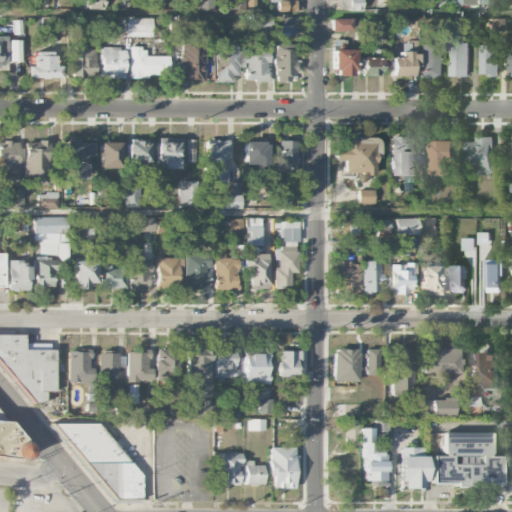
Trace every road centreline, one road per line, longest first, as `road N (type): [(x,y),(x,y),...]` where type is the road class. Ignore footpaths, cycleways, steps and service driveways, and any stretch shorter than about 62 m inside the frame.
road 1 (residential): [(315,511),(317,0)]
road 2 (residential): [(511,321),(0,320)]
road 3 (residential): [(511,113),(0,113)]
road 4 (primary): [(100,511),(0,389)]
